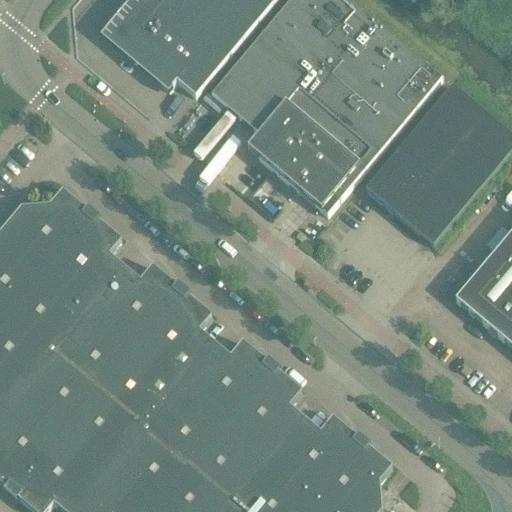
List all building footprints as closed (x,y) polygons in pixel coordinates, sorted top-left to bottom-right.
[(196,104),(283,0),(136,0),(101,42),(169,99),(173,94),(178,88),(196,104)] [(340,208),(443,86),(340,0),(297,0),(212,101),(260,141),(248,155),(256,162),(304,201),(322,217),(334,203),(340,208)] [(434,253),(511,159),(511,142),(453,93),(367,196),(389,215),(391,211),(397,216),(395,220),(434,253)] [(291,413),(301,401),(303,398),(279,378),(275,380),(266,373),(267,368),(243,348),(231,363),(201,337),(213,323),(189,302),(185,304),(177,297),(177,293),(99,227),(94,229),(86,222),(87,217),(63,197),(51,212),(22,214),(0,240),(0,490),(7,496),(11,494),(19,501),(19,506),(26,511),(54,511),(55,511),(56,511),(382,511),(381,489),(393,474),(370,454),(365,455),(357,449),(357,444),(333,424),(321,438),(291,413)] [(511,239),(456,307),(511,353),(511,239)]
